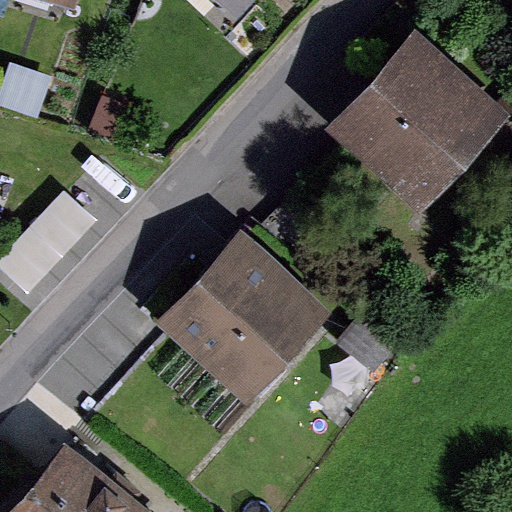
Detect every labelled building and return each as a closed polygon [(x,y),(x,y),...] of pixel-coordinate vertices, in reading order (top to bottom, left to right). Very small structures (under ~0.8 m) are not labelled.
[(210,0),(230,19),(248,0),(210,0)] [(496,122),(403,39),(319,132),(412,216),(496,122)] [(34,284),(103,211),(70,180),(1,253),(34,284)] [(305,313),(218,235),(143,319),(230,397),(305,313)] [(121,511),(41,448),(0,498),(0,511),(121,511)]
